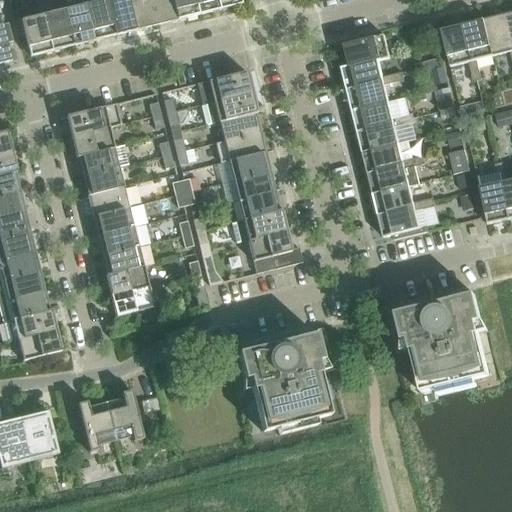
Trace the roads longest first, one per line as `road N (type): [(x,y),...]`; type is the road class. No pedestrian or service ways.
road 1 (residential): [(99,378),(26,94)]
road 2 (residential): [(99,378),(122,374),(215,320),(347,288)]
road 3 (residential): [(347,288),(281,31)]
road 4 (residential): [(26,94),(281,31)]
road 5 (residential): [(347,288),(511,246)]
road 6 (residential): [(281,31),(415,0)]
